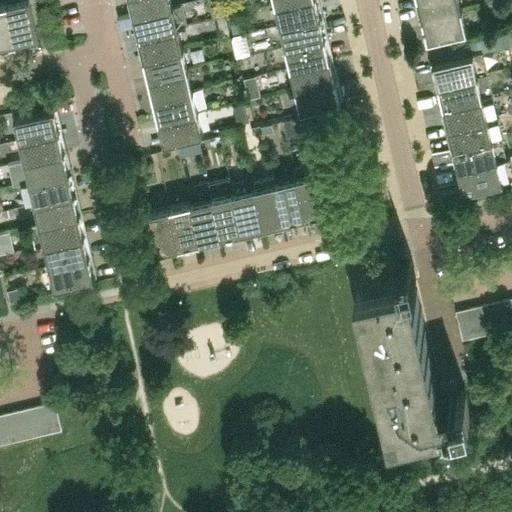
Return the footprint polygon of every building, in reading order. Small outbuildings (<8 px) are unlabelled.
[(18,41),(7,0),(7,2),(0,3),(0,43),(17,40),(17,41),(18,41)] [(40,36),(31,0),(14,0),(9,1),(8,0),(7,0),(18,41),(19,41),(18,40),(37,35),(38,36),(40,36)] [(172,3),(171,0),(131,0),(134,12),(134,13),(175,3),(174,3),(172,3)] [(319,13),(316,0),(283,0),(276,2),(277,2),(281,22),(280,22),(280,23),(321,13),(321,12),(319,13)] [(461,7),(459,0),(418,0),(423,16),(421,16),(421,17),(463,7),(463,6),(461,7)] [(175,3),(134,13),(134,12),(133,13),(133,15),(135,15),(139,33),(138,34),(180,25),(188,23),(183,1),(174,3),(175,3)] [(210,4),(213,16),(217,15),(225,13),(226,13),(223,1),(210,4)] [(466,28),(462,9),(463,9),(463,7),(421,17),(421,18),(423,18),(428,37),(426,37),(426,39),(468,29),(468,27),(466,28)] [(324,34),(320,15),(321,14),(321,13),(280,23),(280,24),(282,23),(286,43),(284,43),(285,45),(286,45),(286,44),(326,35),(326,34),(324,34)] [(242,20),(231,23),(234,34),(245,31),(242,20)] [(183,45),(178,26),(180,25),(138,34),(138,36),(140,35),(144,54),(143,54),(143,56),(184,46),(184,45),(183,45)] [(329,55),(325,36),(326,35),(286,44),(286,45),(291,64),(289,64),(290,66),(291,66),(291,65),(330,56),(331,56),(331,54),(329,55)] [(489,71),(483,50),(468,54),(464,40),(432,49),(435,61),(432,62),(432,64),(434,63),(439,82),(437,83),(437,84),(489,71)] [(187,66),(183,47),(185,47),(184,46),(143,56),(145,56),(149,75),(147,76),(148,77),(189,67),(189,66),(187,66)] [(334,76),(330,56),(291,65),(291,66),(296,85),(295,85),(295,87),(297,87),(296,86),(336,77),(336,76),(334,76)] [(192,87),(188,68),(190,68),(189,67),(148,77),(148,78),(149,77),(154,97),(152,97),(153,98),(195,88),(194,87),(192,87)] [(494,92),(489,71),(437,84),(437,85),(439,84),(444,104),(484,95),(484,94),(494,92)] [(339,97),(335,78),(336,78),(336,77),(296,86),(297,87),(301,106),(300,107),(300,108),(341,99),(341,97),(339,97)] [(197,109),(193,89),(195,89),(195,88),(153,98),(153,99),(155,99),(159,118),(157,118),(158,119),(199,109),(199,108),(197,109)] [(259,88),(247,90),(249,97),(261,95),(259,88)] [(487,116),(487,115),(482,96),(484,96),(484,95),(444,104),(442,104),(442,106),(444,105),(448,125),(447,125),(447,126),(487,116)] [(59,128),(54,108),(56,108),(55,106),(33,111),(32,107),(27,108),(28,112),(14,116),(14,118),(16,117),(21,137),(19,137),(19,138),(59,128)] [(202,130),(198,110),(200,110),(199,109),(158,119),(158,120),(160,120),(164,139),(163,139),(163,141),(205,131),(204,129),(202,130)] [(502,135),(497,113),(487,115),(487,116),(447,126),(447,127),(449,126),(454,146),(502,135)] [(284,121),(289,137),(301,131),(295,119),(284,121)] [(274,121),(262,124),(264,131),(275,129),(274,121)] [(260,124),(251,127),(253,135),(262,133),(262,132),(260,124)] [(64,149),(63,149),(59,130),(61,129),(60,127),(59,128),(19,138),(19,139),(21,138),(26,158),(24,158),(24,159),(64,149)] [(457,167),(457,168),(507,156),(502,135),(454,146),(459,166),(457,167)] [(68,170),(64,151),(66,150),(65,148),(63,149),(64,149),(24,159),(24,160),(26,160),(30,178),(29,179),(29,180),(70,170),(70,169),(68,170)] [(327,210),(318,169),(322,167),(319,154),(296,166),(297,174),(296,174),(305,215),(306,215),(306,214),(325,209),(325,210),(327,210)] [(507,157),(507,156),(457,168),(459,178),(440,182),(444,198),(462,194),(461,190),(511,177),(511,158),(511,156),(507,157)] [(74,192),(76,192),(75,190),(73,190),(69,172),(71,171),(70,170),(29,180),(29,181),(22,182),(27,202),(34,200),(34,201),(74,192)] [(305,215),(296,174),(295,174),(296,175),(277,180),(277,178),(275,179),(275,180),(284,220),(286,220),(285,218),(304,214),(304,215),(305,215)] [(263,225),(254,184),(253,184),(251,176),(232,181),(234,188),(232,189),(233,190),(242,230),(243,230),(243,229),(262,224),(262,225),(263,225)] [(221,235),(212,195),(211,194),(208,180),(187,185),(190,200),(191,200),(200,240),(201,240),(201,239),(220,234),(220,235),(221,235)] [(284,220),(275,180),(256,185),(255,183),(254,184),(263,225),(264,225),(264,223),(283,219),(284,220)] [(233,190),(213,195),(213,193),(211,194),(212,195),(221,235),(222,235),(222,234),(241,229),(241,230),(242,230),(233,190)] [(79,212),(74,192),(34,201),(34,202),(36,201),(40,221),(39,222),(80,212),(80,211),(79,212)] [(191,200),(190,200),(171,205),(171,203),(169,204),(169,205),(178,244),(178,245),(180,245),(180,243),(199,239),(199,240),(200,240),(191,200)] [(178,244),(169,205),(150,210),(149,208),(147,209),(157,250),(158,250),(158,248),(178,244)] [(83,233),(79,214),(81,213),(80,212),(39,222),(31,224),(36,245),(44,243),(85,234),(85,233),(83,233)] [(88,254),(84,235),(85,235),(85,234),(44,243),(44,244),(45,244),(50,263),(49,264),(90,255),(90,254),(88,254)] [(0,253),(13,250),(11,241),(0,243),(0,253)] [(93,275),(89,256),(90,256),(90,255),(49,264),(49,265),(51,265),(55,284),(54,284),(54,286),(95,276),(95,275),(93,275)] [(440,416),(423,344),(406,273),(412,272),(412,270),(401,273),(357,283),(358,285),(363,283),(397,424),(391,425),(391,427),(440,416)] [(511,326),(511,296),(501,299),(508,328),(511,326)] [(508,328),(501,299),(490,302),(497,330),(508,328)] [(497,330),(490,302),(479,304),(485,333),(497,330)] [(485,333),(479,304),(467,307),(474,336),(485,333)] [(474,336),(467,307),(456,310),(463,338),(472,336),(474,336)] [(472,408),(467,389),(460,390),(459,386),(453,379),(442,382),(440,390),(441,395),(445,415),(472,408)] [(62,428),(55,400),(54,400),(44,403),(51,431),(62,428)] [(51,431),(44,403),(33,405),(39,434),(51,431)] [(39,434),(33,405),(22,408),(28,436),(39,434)] [(28,436),(22,408),(10,410),(17,439),(28,436)] [(17,439),(10,410),(0,412),(0,415),(6,442),(17,439)]
